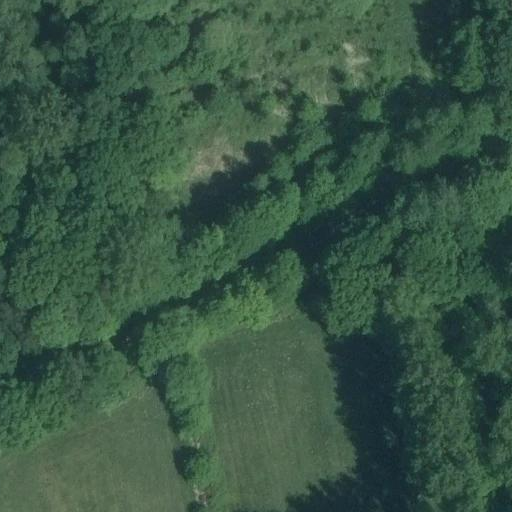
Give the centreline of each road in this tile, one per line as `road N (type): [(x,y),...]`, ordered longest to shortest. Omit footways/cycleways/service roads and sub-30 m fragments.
road 1 (track): [(511,157),(0,404)]
road 2 (track): [(0,250),(137,262),(179,253),(283,200),(320,170),(511,83)]
road 3 (track): [(511,305),(459,299),(440,306),(429,338),(464,511)]
